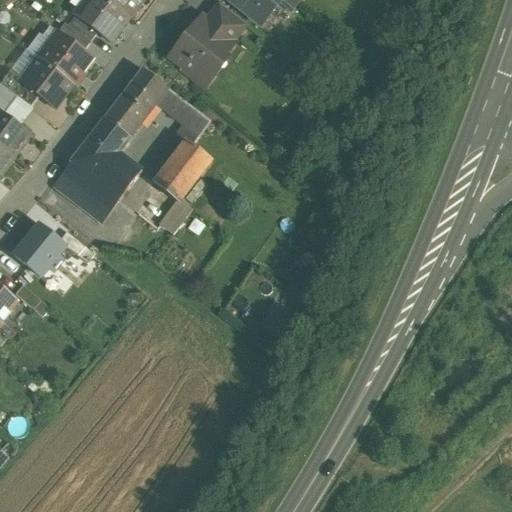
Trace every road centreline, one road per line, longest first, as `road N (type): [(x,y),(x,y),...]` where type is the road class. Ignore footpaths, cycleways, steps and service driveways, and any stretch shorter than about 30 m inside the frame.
road 1 (primary): [(291,511),(407,332),(447,242)]
road 2 (residential): [(0,225),(175,0)]
